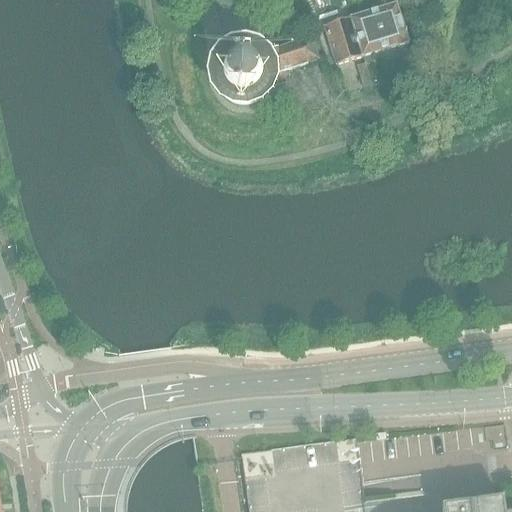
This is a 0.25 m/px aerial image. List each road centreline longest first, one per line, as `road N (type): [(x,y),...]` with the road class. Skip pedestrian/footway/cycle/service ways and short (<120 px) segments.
road 1 (primary): [(131,429),(249,411),(511,397)]
road 2 (primary): [(511,351),(263,380)]
road 3 (residential): [(263,380),(177,367),(40,389)]
road 4 (primary): [(263,380),(126,399),(76,431)]
road 5 (residential): [(0,274),(40,389)]
